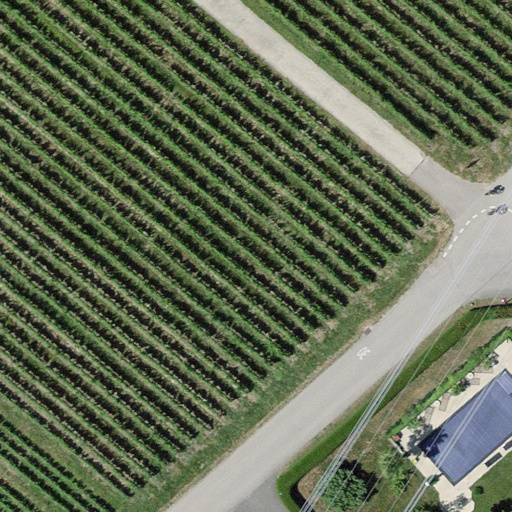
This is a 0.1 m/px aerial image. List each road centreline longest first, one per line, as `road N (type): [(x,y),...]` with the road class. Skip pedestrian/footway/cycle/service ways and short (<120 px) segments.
road 1 (residential): [(194,511),(494,235),(511,247)]
road 2 (track): [(211,0),(494,235),(511,208)]
